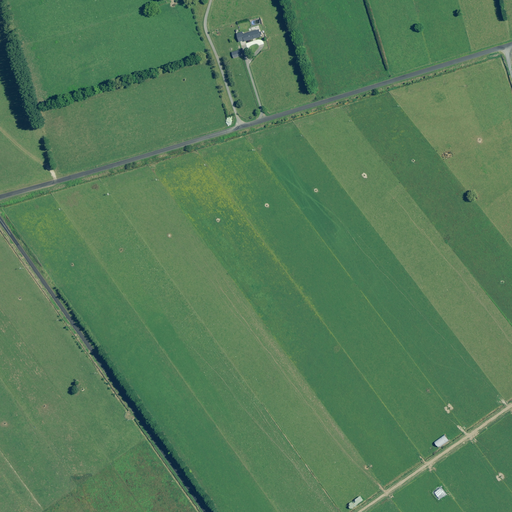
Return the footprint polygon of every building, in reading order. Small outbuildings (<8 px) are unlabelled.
[(262,37),(260,30),(244,34),(243,32),(237,33),(240,42),(245,41),(245,42),(262,37)] [(242,56),(240,50),(232,52),(234,58),(242,56)] [(111,404),(104,398),(100,404),(106,409),(111,404)] [(102,421),(99,419),(97,422),(95,421),(92,424),(98,430),(100,428),(102,429),(103,427),(100,424),(102,421)] [(449,440),(445,435),(435,442),(439,447),(449,440)] [(349,505),(352,509),(364,500),(361,496),(349,505)]
